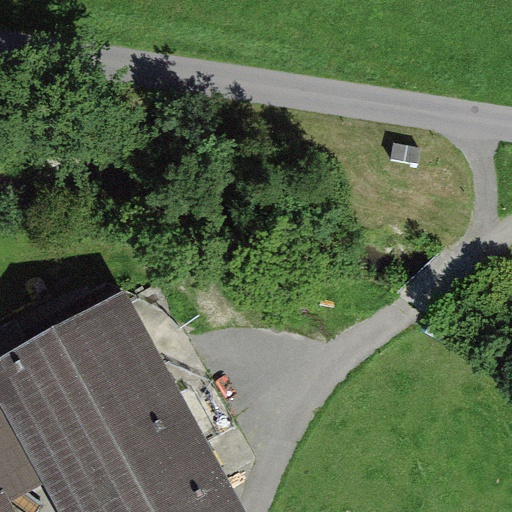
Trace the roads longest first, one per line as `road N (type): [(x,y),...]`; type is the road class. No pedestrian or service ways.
road 1 (unclassified): [(511,127),(0,46)]
road 2 (track): [(253,511),(296,411),(370,340),(511,230)]
road 3 (track): [(480,248),(487,178),(474,120)]
